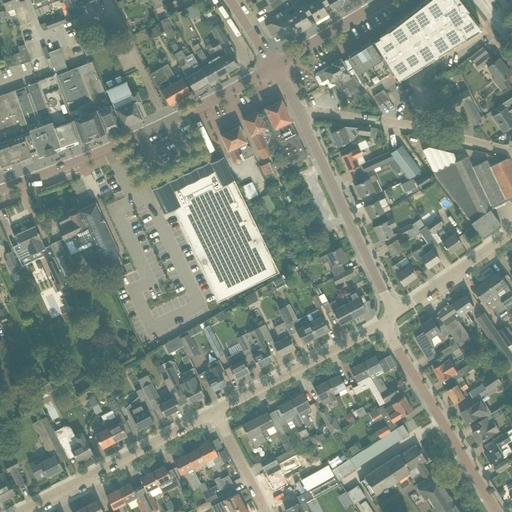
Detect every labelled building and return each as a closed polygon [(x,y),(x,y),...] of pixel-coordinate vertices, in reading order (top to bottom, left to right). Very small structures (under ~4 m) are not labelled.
[(2,0),(4,4),(6,10),(7,10),(10,17),(15,15),(19,25),(31,21),(24,0),(18,2),(17,0),(2,0)] [(64,0),(67,9),(76,6),(73,0),(64,0)] [(150,0),(154,9),(163,5),(160,0),(150,0)] [(271,10),(287,0),(286,0),(256,0),(257,1),(252,4),(256,11),(268,4),(271,10)] [(294,12),(288,15),(292,21),(298,32),(310,25),(304,14),(309,11),(306,5),(302,0),(301,0),(291,6),(294,12)] [(309,0),(311,2),(306,5),(309,11),(315,22),(327,14),(321,4),(326,1),(326,0),(325,0),(309,0)] [(325,0),(326,0),(326,1),(332,12),(342,6),(338,0),(325,0)] [(385,32),(386,31),(377,37),(378,38),(379,39),(376,40),(374,41),(374,42),(398,81),(403,78),(416,70),(452,48),(467,38),(468,38),(475,34),(482,29),(471,16),(469,14),(463,7),(459,2),(457,0),(424,0),(417,6),(385,31),(385,32)] [(200,14),(195,4),(186,9),(192,19),(200,14)] [(234,37),(238,34),(222,5),(217,7),(234,37)] [(292,21),(288,15),(285,9),(268,19),(270,23),(265,26),(272,38),(277,35),(280,40),(292,33),(287,24),(292,21)] [(63,15),(57,18),(59,25),(66,22),(63,15)] [(59,25),(57,18),(45,23),(47,30),(59,25)] [(159,22),(168,40),(175,36),(167,18),(159,22)] [(216,40),(210,44),(227,72),(237,66),(228,51),(224,53),(219,44),(227,40),(219,25),(210,30),(216,40)] [(156,26),(149,30),(153,36),(159,32),(156,26)] [(362,49),(360,50),(379,81),(392,72),(373,42),(371,43),(370,42),(361,47),(362,49)] [(213,60),(209,63),(217,77),(227,72),(210,44),(205,47),(213,60)] [(487,67),(494,77),(492,79),(501,90),(510,83),(506,78),(510,74),(498,59),(493,63),(490,58),(490,57),(481,46),(468,57),(477,68),(484,63),(487,67)] [(48,53),(50,58),(50,59),(62,54),(59,48),(48,53)] [(204,67),(201,69),(208,82),(217,77),(209,63),(201,49),(195,52),(201,62),(201,61),(204,67)] [(201,69),(195,59),(186,63),(183,59),(185,58),(181,50),(175,54),(186,78),(185,78),(193,91),(208,82),(201,69)] [(379,81),(360,50),(358,52),(356,50),(347,56),(349,57),(346,59),(365,89),(379,81)] [(50,59),(52,64),(64,60),(62,54),(50,59)] [(53,67),(54,70),(66,65),(64,60),(52,64),(53,67)] [(332,64),(333,65),(329,67),(327,67),(315,73),(314,77),(318,84),(323,85),(326,83),(329,88),(335,85),(339,92),(343,91),(346,88),(343,82),(350,78),(340,60),(332,64)] [(96,111),(105,133),(118,127),(115,118),(99,79),(93,61),(77,67),(88,96),(94,112),(96,111)] [(190,93),(182,79),(180,76),(176,78),(167,64),(164,66),(164,67),(161,68),(179,99),(190,93)] [(54,70),(55,73),(56,75),(68,71),(66,65),(54,70)] [(164,67),(164,66),(149,75),(158,91),(160,91),(164,97),(169,105),(179,99),(161,68),(164,67)] [(68,71),(56,75),(66,104),(80,140),(81,142),(103,134),(105,133),(96,111),(94,112),(88,96),(77,67),(68,71)] [(437,77),(441,83),(455,75),(451,69),(437,77)] [(37,82),(60,148),(61,149),(78,143),(77,141),(80,140),(66,104),(56,75),(55,73),(36,80),(37,82)] [(103,85),(118,119),(122,128),(142,119),(135,104),(140,101),(136,92),(131,94),(123,77),(120,78),(119,76),(115,78),(115,80),(112,82),(111,80),(106,82),(106,84),(103,85)] [(24,87),(14,91),(37,156),(38,158),(61,149),(60,148),(37,82),(27,86),(29,93),(27,93),(24,87)] [(343,91),(339,92),(344,100),(351,96),(346,88),(343,91)] [(373,96),(379,106),(389,99),(383,90),(373,96)] [(0,169),(1,169),(2,172),(13,168),(12,165),(20,162),(21,165),(32,161),(31,158),(37,156),(14,91),(0,95),(0,169)] [(445,102),(450,111),(462,104),(472,123),(480,118),(465,91),(445,102)] [(500,111),(492,117),(502,132),(511,125),(511,117),(510,114),(511,112),(511,96),(505,101),(497,107),(500,111)] [(263,120),(267,128),(286,167),(307,157),(293,129),(290,121),(281,101),(264,109),(265,110),(260,113),(263,120)] [(267,129),(267,128),(266,127),(263,120),(261,121),(257,112),(242,119),(261,158),(270,154),(263,139),(269,136),(270,135),(267,129)] [(245,142),(246,142),(238,127),(236,124),(219,132),(221,135),(220,135),(234,164),(241,161),(237,152),(248,147),(245,142)] [(375,136),(376,128),(358,126),(358,128),(342,127),(330,133),(337,148),(349,142),(348,141),(352,139),(354,136),(357,134),(370,136),(371,137),(374,138),(375,136)] [(394,160),(399,166),(408,179),(420,171),(401,146),(392,152),(390,154),(394,160)] [(422,150),(426,159),(433,173),(470,224),(482,239),(501,226),(487,207),(504,199),(511,195),(511,166),(509,160),(506,159),(489,167),(486,161),(471,167),(466,157),(456,161),(453,154),(428,147),(422,150)] [(359,167),(355,158),(362,155),(358,148),(341,156),(348,172),(359,167)] [(380,166),(394,160),(390,154),(388,152),(360,165),(364,173),(380,166)] [(198,167),(160,185),(161,186),(162,186),(166,194),(173,210),(218,302),(278,272),(230,172),(222,157),(219,159),(213,162),(210,163),(209,161),(200,166),(198,167)] [(260,166),(263,175),(270,172),(266,163),(260,166)] [(367,179),(354,185),(360,198),(373,191),(375,195),(381,192),(375,179),(377,178),(373,169),(364,174),(367,179)] [(415,182),(419,188),(430,181),(426,174),(415,182)] [(406,196),(418,190),(412,178),(400,184),(406,196)] [(245,200),(257,194),(250,181),(238,186),(245,200)] [(370,219),(383,212),(383,213),(390,210),(383,195),(376,198),(378,200),(364,206),(370,219)] [(281,197),(276,199),(281,210),(285,208),(283,204),(284,204),(281,197)] [(409,202),(426,227),(430,233),(431,233),(440,227),(443,225),(437,217),(438,217),(431,207),(422,214),(413,200),(409,202)] [(79,210),(92,241),(102,262),(119,255),(100,212),(96,202),(79,210)] [(76,248),(92,241),(79,210),(78,210),(75,208),(69,211),(68,214),(68,215),(56,221),(57,221),(54,222),(58,231),(59,230),(62,238),(63,238),(65,243),(72,240),(76,248)] [(373,227),(380,241),(392,235),(389,228),(395,225),(392,219),(373,227)] [(401,238),(414,232),(411,224),(398,230),(401,238)] [(35,227),(14,236),(14,238),(15,238),(18,245),(12,247),(19,261),(41,250),(56,281),(53,282),(58,291),(70,285),(65,276),(57,258),(51,245),(44,249),(40,240),(41,240),(35,227)] [(419,230),(424,238),(423,238),(427,243),(421,247),(412,253),(412,255),(416,260),(418,260),(420,258),(427,269),(439,260),(432,249),(433,249),(431,247),(437,243),(430,234),(430,233),(426,227),(419,230)] [(442,242),(442,243),(449,254),(461,245),(454,234),(448,238),(440,227),(431,233),(430,233),(430,234),(437,243),(441,241),(442,242)] [(386,246),(392,257),(401,251),(395,241),(386,246)] [(319,258),(322,264),(329,261),(332,267),(346,261),(340,248),(319,258)] [(8,261),(6,262),(8,268),(17,264),(11,250),(5,253),(8,261)] [(66,254),(57,258),(65,276),(74,272),(66,254)] [(395,275),(403,286),(415,277),(411,272),(414,270),(408,262),(401,267),(397,263),(392,267),(397,274),(395,275)] [(130,263),(124,265),(128,273),(133,270),(130,263)] [(332,278),(336,285),(346,280),(342,272),(332,278)] [(511,291),(498,272),(486,281),(506,308),(506,309),(509,313),(511,310),(511,295),(511,294),(511,292),(511,291)] [(506,308),(486,281),(475,289),(481,297),(484,302),(489,309),(492,307),(493,308),(498,315),(506,309),(506,308)] [(341,297),(345,304),(352,318),(365,311),(362,304),(366,302),(362,295),(358,297),(354,290),(348,293),(341,297)] [(317,307),(322,305),(322,304),(317,294),(311,297),(317,307)] [(245,300),(249,308),(258,303),(255,295),(245,300)] [(451,333),(454,338),(460,347),(471,339),(459,320),(462,318),(467,325),(472,321),(466,312),(474,307),(466,295),(453,304),(453,305),(438,315),(444,324),(451,333)] [(322,304),(322,305),(327,314),(332,311),(339,325),(352,318),(345,304),(338,307),(335,301),(329,304),(328,301),(322,304)] [(293,320),(285,306),(278,310),(280,314),(285,324),(293,320)] [(312,313),(305,316),(315,337),(329,331),(318,309),(312,313)] [(508,347),(498,332),(497,333),(484,313),(475,319),(484,332),(489,339),(507,365),(511,361),(511,356),(507,348),(508,347)] [(315,337),(305,316),(298,320),(291,323),(302,344),(315,337)] [(424,331),(414,338),(428,361),(436,356),(430,339),(436,335),(440,341),(451,333),(444,324),(439,328),(432,319),(421,327),(424,331)] [(280,341),(273,344),(280,356),(293,349),(287,337),(291,335),(284,322),(273,328),(276,333),(280,341)] [(265,324),(258,328),(263,339),(264,339),(266,343),(272,339),(265,324)] [(258,328),(258,327),(248,332),(255,348),(250,351),(258,367),(272,360),(262,340),(263,339),(258,328)] [(511,339),(505,328),(498,332),(508,347),(511,344),(511,339)] [(205,335),(217,358),(224,354),(212,331),(205,335)] [(177,340),(187,359),(200,352),(190,334),(177,340)] [(236,338),(243,352),(249,348),(242,335),(236,338)] [(449,347),(441,352),(444,357),(446,355),(452,352),(449,347)] [(203,357),(206,363),(216,358),(212,352),(203,357)] [(232,356),(225,360),(229,367),(230,370),(235,379),(249,372),(244,363),(239,353),(232,356)] [(452,376),(455,381),(462,376),(462,377),(474,369),(470,364),(457,372),(447,355),(436,362),(439,366),(434,369),(442,382),(452,376)] [(363,362),(362,362),(362,363),(371,379),(379,394),(380,396),(384,403),(399,394),(394,386),(387,390),(380,378),(383,373),(389,369),(384,358),(378,361),(375,356),(368,359),(367,358),(362,360),(363,362)] [(212,391),(225,384),(219,373),(223,371),(218,360),(215,361),(217,364),(209,368),(209,369),(202,373),(212,391)] [(361,391),(368,387),(374,399),(380,396),(379,394),(371,379),(362,363),(349,369),(361,391)] [(172,366),(165,370),(169,377),(174,387),(178,396),(184,393),(189,403),(203,396),(197,383),(196,383),(193,377),(181,384),(172,366)] [(482,381),(489,392),(502,383),(496,373),(482,381)] [(142,388),(152,407),(153,409),(159,406),(164,416),(178,409),(173,398),(162,404),(147,375),(138,380),(140,385),(142,388)] [(339,375),(326,381),(335,398),(340,395),(338,392),(345,388),(343,384),(339,375)] [(462,376),(455,381),(457,385),(447,391),(455,404),(465,398),(465,397),(468,395),(465,389),(468,387),(464,380),(462,377),(462,376)] [(168,390),(174,387),(168,377),(163,380),(168,390)] [(335,398),(326,381),(313,388),(320,401),(321,400),(323,405),(330,401),(332,405),(337,402),(335,398)] [(43,386),(46,393),(52,390),(48,383),(43,386)] [(469,392),(472,398),(486,390),(483,384),(469,392)] [(152,407),(142,388),(136,391),(141,402),(126,410),(125,408),(135,429),(136,428),(135,428),(137,427),(138,429),(152,422),(146,410),(152,407)] [(291,400),(290,400),(304,428),(305,427),(310,425),(305,415),(312,411),(303,394),(297,397),(294,396),(292,397),(291,400)] [(88,400),(92,407),(97,404),(94,397),(88,400)] [(412,410),(403,397),(391,404),(386,408),(384,404),(368,414),(372,421),(380,416),(381,416),(382,416),(386,413),(392,422),(400,418),(412,410)] [(108,403),(113,414),(120,410),(114,399),(108,403)] [(304,428),(290,400),(289,401),(288,399),(283,402),(284,403),(277,407),(286,423),(292,420),(295,426),(294,426),(301,438),(308,434),(305,427),(304,428)] [(479,416),(482,420),(487,417),(492,414),(491,413),(489,414),(481,400),(473,405),(472,405),(473,405),(461,413),(461,412),(460,412),(467,424),(468,424),(467,423),(469,422),(469,424),(476,420),(475,420),(474,419),(479,416)] [(97,404),(92,407),(95,414),(101,411),(97,404)] [(334,417),(330,418),(325,408),(319,411),(332,435),(341,430),(334,417)] [(267,412),(254,419),(264,438),(265,438),(269,436),(269,435),(276,431),(273,425),(271,421),(267,412)] [(78,417),(85,431),(91,427),(84,414),(78,417)] [(349,414),(344,416),(349,425),(354,422),(349,414)] [(487,417),(482,420),(474,425),(477,430),(472,433),(479,444),(492,436),(500,431),(493,419),(490,421),(487,416),(487,417)] [(63,450),(55,435),(46,417),(32,424),(37,432),(38,433),(39,435),(39,437),(42,442),(43,442),(43,444),(43,445),(46,450),(48,451),(51,457),(39,464),(38,460),(29,464),(37,479),(45,475),(46,477),(61,469),(58,462),(60,461),(67,458),(65,455),(66,455),(63,449),(63,450)] [(102,420),(106,428),(114,442),(126,436),(122,427),(121,426),(116,417),(113,419),(112,418),(109,419),(102,420)] [(264,438),(254,419),(241,426),(253,449),(267,442),(265,438),(264,438)] [(280,425),(284,433),(289,430),(286,423),(280,425)] [(402,424),(395,429),(402,439),(402,440),(409,435),(402,424)] [(386,425),(376,431),(380,438),(390,432),(386,425)] [(114,442),(106,428),(102,431),(99,426),(92,430),(95,434),(94,435),(97,440),(101,449),(114,442)] [(92,453),(82,434),(71,439),(68,440),(68,437),(68,436),(66,433),(65,429),(63,427),(54,431),(63,449),(66,455),(66,454),(67,451),(68,448),(71,449),(77,461),(78,461),(80,461),(82,461),(84,460),(85,459),(86,459),(85,457),(92,453)] [(293,449),(284,433),(278,436),(286,452),(293,449)] [(315,433),(309,436),(313,445),(320,442),(315,433)] [(511,453),(511,452),(501,435),(493,440),(496,445),(484,452),(491,463),(503,456),(504,458),(511,453)] [(210,442),(198,448),(205,462),(211,459),(213,463),(219,460),(210,442)] [(364,478),(359,482),(369,497),(370,496),(374,494),(375,495),(378,493),(405,475),(406,475),(407,477),(406,477),(407,477),(411,475),(412,477),(419,472),(424,479),(415,485),(416,485),(418,488),(417,489),(418,490),(424,499),(425,500),(432,511),(458,511),(453,503),(452,502),(445,491),(445,490),(444,489),(437,478),(436,477),(435,478),(432,479),(421,463),(425,460),(415,445),(399,456),(398,454),(363,477),(364,478)] [(351,446),(346,449),(350,456),(355,453),(351,446)] [(186,454),(193,468),(195,472),(207,466),(205,462),(198,448),(186,454)] [(224,449),(218,452),(223,462),(229,459),(224,449)] [(193,468),(186,454),(173,461),(180,475),(193,468)] [(277,464),(273,456),(260,462),(264,470),(277,464)] [(8,472),(10,471),(14,479),(19,488),(25,485),(20,476),(15,468),(18,467),(15,459),(4,465),(8,472)] [(508,459),(494,468),(497,473),(511,464),(508,459)] [(331,470),(338,481),(354,471),(347,460),(331,470)] [(267,476),(274,489),(286,483),(283,476),(291,472),(288,465),(267,476)] [(164,466),(152,472),(162,491),(174,485),(164,466)] [(0,500),(0,501),(14,494),(9,485),(7,481),(7,482),(2,472),(0,473),(0,484),(0,485),(0,500)] [(139,478),(142,483),(137,486),(144,498),(151,511),(158,508),(152,496),(162,491),(152,472),(139,478)] [(211,475),(216,485),(219,489),(219,490),(232,483),(228,476),(221,480),(217,473),(211,475)] [(300,504),(298,506),(297,504),(285,511),(309,511),(307,508),(305,503),(339,484),(335,476),(296,497),(300,504)] [(289,488),(292,494),(303,489),(300,482),(289,488)] [(137,486),(133,488),(130,483),(118,489),(125,503),(137,497),(139,501),(137,502),(141,511),(150,511),(151,511),(144,498),(137,486)] [(198,486),(202,493),(207,490),(204,483),(198,486)] [(207,490),(202,493),(206,502),(217,496),(214,491),(219,489),(216,485),(207,490)] [(357,485),(346,493),(353,504),(365,497),(357,485)] [(125,503),(118,489),(105,496),(113,510),(125,503)] [(224,500),(230,511),(243,505),(237,493),(224,500)] [(102,511),(97,500),(84,507),(86,511),(102,511)] [(164,503),(168,510),(174,507),(170,500),(164,503)] [(372,511),(365,501),(359,505),(363,511),(372,511)]
